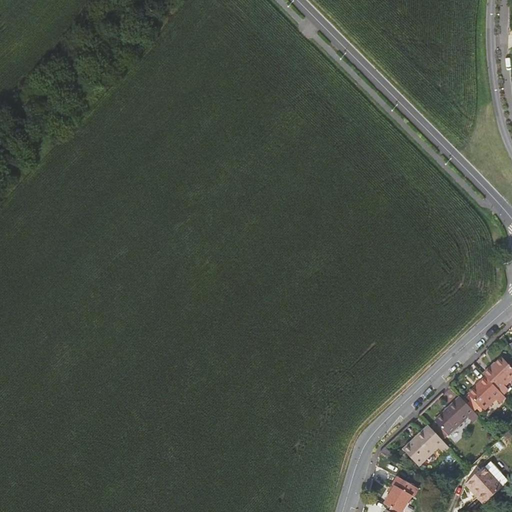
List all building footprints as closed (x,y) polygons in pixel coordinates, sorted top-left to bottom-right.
[(495,363),(483,374),(486,377),(498,389),(503,395),(508,390),(505,386),(511,379),(511,367),(502,358),(496,364),(495,363)] [(498,389),(486,377),(480,383),(481,384),(469,395),(484,411),(496,399),(499,403),(505,397),(503,395),(498,389)] [(474,422),(479,417),(460,397),(434,422),(439,426),(448,435),(449,436),(469,417),(474,422)] [(444,454),(449,448),(428,426),(403,450),(419,466),(438,448),(444,454)] [(445,438),(448,435),(439,426),(436,429),(445,438)] [(503,437),(506,441),(511,435),(511,432),(511,431),(503,437)] [(380,454),(388,458),(392,454),(386,448),(380,454)] [(490,463),(485,468),(502,488),(508,483),(490,463)] [(484,505),(502,488),(485,468),(484,468),(466,484),(484,505)] [(390,511),(401,511),(411,494),(412,495),(416,486),(394,475),(390,483),(393,485),(382,504),(389,507),(388,510),(389,511),(390,511)]
